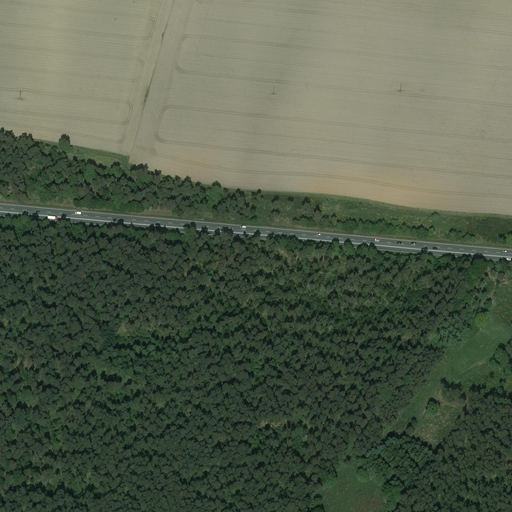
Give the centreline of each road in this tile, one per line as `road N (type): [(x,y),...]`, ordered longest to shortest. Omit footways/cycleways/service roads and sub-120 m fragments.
road 1 (trunk): [(511,254),(0,206)]
road 2 (trunk): [(0,214),(511,261)]
